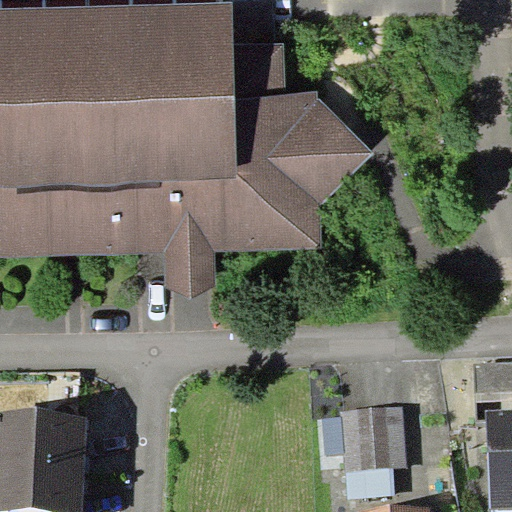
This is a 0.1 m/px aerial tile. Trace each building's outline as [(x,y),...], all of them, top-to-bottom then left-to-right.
[(0,255),(163,252),(167,293),(217,289),(214,251),(325,246),(322,204),(373,152),(322,99),(321,91),(286,92),(283,44),(278,45),(275,0),(0,6),(0,255)] [(511,361),(474,363),(477,421),(486,420),(490,510),(497,510),(511,508),(511,361)] [(402,406),(342,411),(342,416),(345,453),(346,471),(407,466),(402,406)] [(0,412),(0,463),(85,468),(87,417),(0,412)] [(326,454),(345,453),(342,416),(322,418),(326,454)] [(0,511),(82,511),(85,468),(0,463),(0,511)]
